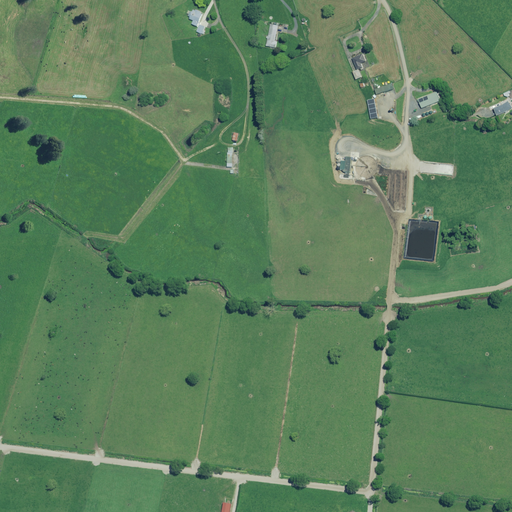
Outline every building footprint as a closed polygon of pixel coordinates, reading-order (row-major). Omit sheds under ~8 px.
[(191,11),(188,16),(191,17),(190,19),(194,21),(193,24),(198,27),(204,14),(201,13),(202,12),(197,9),(196,11),(194,10),(193,13),(191,11)] [(200,25),(197,32),(199,33),(202,34),(205,27),(201,25),(200,25)] [(270,25),(269,36),(267,35),(266,39),(268,40),(267,46),(277,48),(278,42),(276,41),(278,26),(270,25)] [(367,62),(364,54),(354,58),(358,70),(364,67),(363,63),(367,62)] [(362,77),(359,70),(354,72),(357,80),(362,77)] [(377,95),(384,92),(385,93),(391,91),(391,90),(395,89),(393,84),(376,89),(377,95)] [(418,102),(420,102),(423,108),(441,101),(437,92),(419,99),(417,100),(418,102)] [(379,117),(375,99),(368,100),(372,119),(379,117)] [(510,105),(509,102),(494,109),(498,116),(511,109),(511,106),(511,104),(510,105)] [(356,170),(357,171),(358,173),(359,174),(361,176),(362,177),(364,177),(366,177),(368,177),(370,177),(372,176),(373,175),(375,174),(376,173),(377,171),(377,169),(378,167),(378,165),(377,164),(377,162),(376,160),(374,159),(373,158),(371,157),(369,156),(368,156),(366,156),(364,156),(362,157),(360,158),(359,159),(358,161),(357,162),(356,164),(356,166),(356,168),(356,170)] [(350,178),(351,174),(352,157),(347,157),(346,161),(342,161),(341,170),(345,172),(346,172),(346,174),(348,174),(347,175),(345,175),(345,177),(350,178)] [(231,511),(233,504),(226,503),(223,511),(231,511)]
